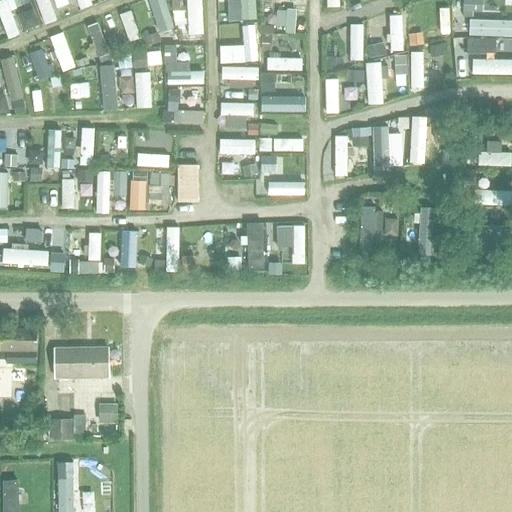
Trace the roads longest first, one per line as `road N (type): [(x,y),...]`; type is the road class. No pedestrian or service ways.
road 1 (unclassified): [(143,299),(511,296)]
road 2 (track): [(220,215),(211,183),(218,0)]
road 3 (unclassified): [(143,299),(144,511)]
road 4 (unclassified): [(0,299),(143,299)]
road 5 (track): [(131,0),(0,51)]
road 6 (track): [(128,118),(0,123)]
